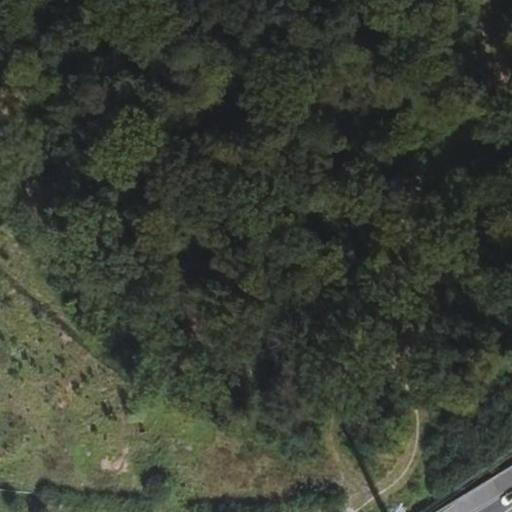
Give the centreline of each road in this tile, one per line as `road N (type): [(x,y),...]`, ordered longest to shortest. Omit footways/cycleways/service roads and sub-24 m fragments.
road 1 (track): [(488,0),(494,60),(385,275),(373,364),(332,437),(345,473),(380,494)]
road 2 (track): [(373,364),(396,380),(417,424),(405,468),(380,494)]
